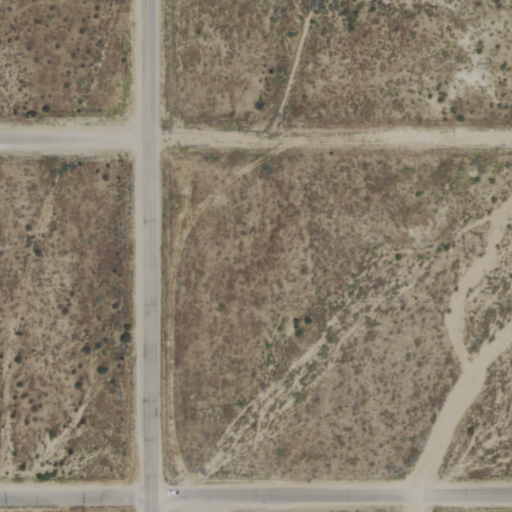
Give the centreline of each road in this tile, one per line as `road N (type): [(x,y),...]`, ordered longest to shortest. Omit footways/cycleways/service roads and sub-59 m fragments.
road 1 (residential): [(150,511),(146,0)]
road 2 (residential): [(0,495),(511,492)]
road 3 (residential): [(0,136),(511,135)]
